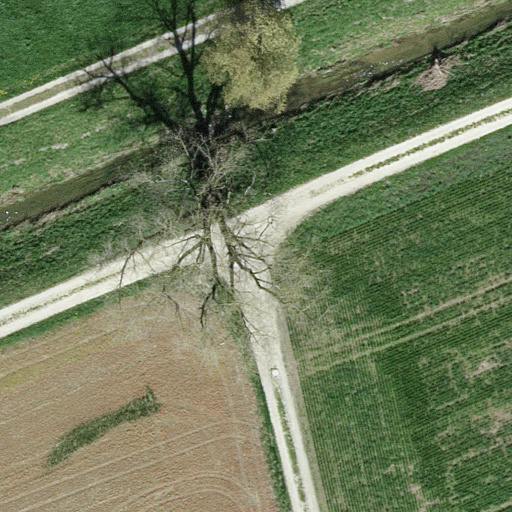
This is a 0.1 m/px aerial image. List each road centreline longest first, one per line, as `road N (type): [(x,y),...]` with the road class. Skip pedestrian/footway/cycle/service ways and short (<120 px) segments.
road 1 (track): [(511,112),(0,326)]
road 2 (track): [(0,119),(289,0)]
road 3 (track): [(233,229),(303,511)]
